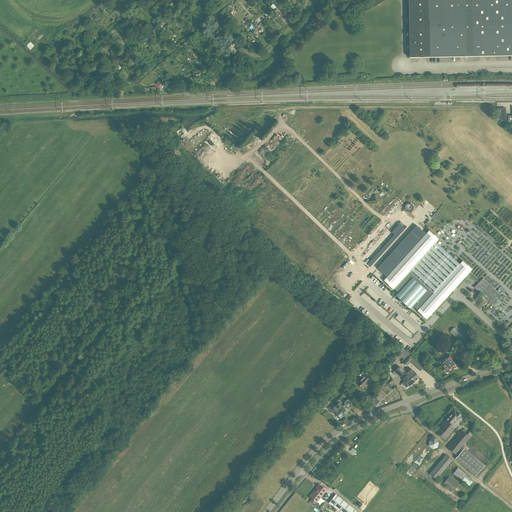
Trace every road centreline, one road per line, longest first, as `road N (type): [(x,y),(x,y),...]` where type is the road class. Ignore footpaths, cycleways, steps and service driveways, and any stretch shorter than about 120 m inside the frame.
road 1 (tertiary): [(267,511),(331,435),(511,361)]
road 2 (track): [(199,0),(246,52),(259,55),(304,0)]
road 3 (track): [(131,87),(231,0)]
